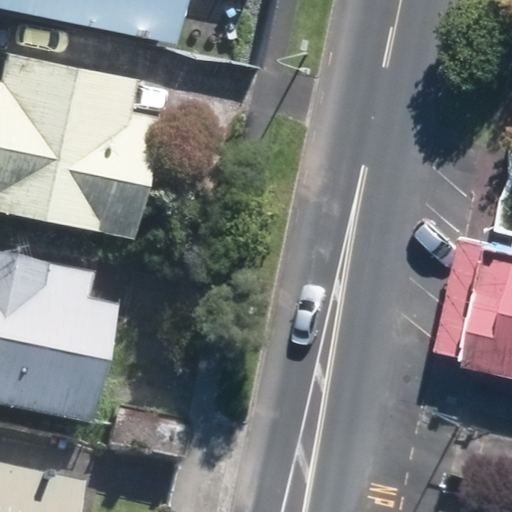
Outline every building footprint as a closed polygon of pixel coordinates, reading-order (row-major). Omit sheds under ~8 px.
[(9,0),(174,35),(181,0),(9,0)] [(0,202),(135,229),(159,108),(130,102),(137,67),(4,41),(0,61),(0,202)] [(484,348),(510,236),(477,230),(452,342),(484,348)] [(511,233),(510,233),(510,236),(484,348),(482,359),(511,366),(511,233)] [(0,408),(92,428),(118,308),(87,301),(92,276),(0,255),(0,408)] [(0,511),(82,511),(89,482),(0,463),(0,511)]
